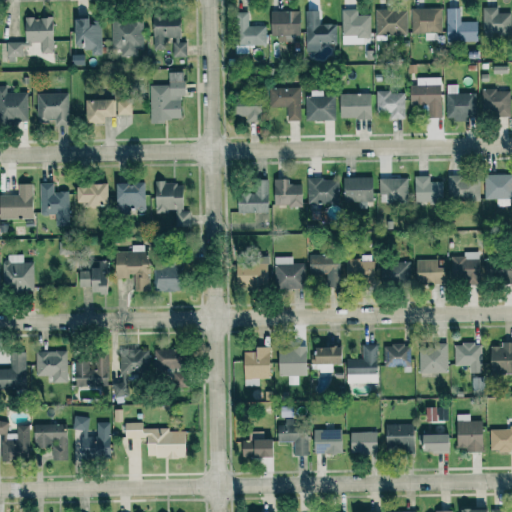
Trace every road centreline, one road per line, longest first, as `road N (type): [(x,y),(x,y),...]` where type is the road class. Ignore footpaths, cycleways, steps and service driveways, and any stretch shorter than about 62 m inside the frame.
road 1 (residential): [(0,490),(511,479)]
road 2 (residential): [(0,157),(511,149)]
road 3 (residential): [(210,0),(218,511)]
road 4 (residential): [(0,323),(511,315)]
